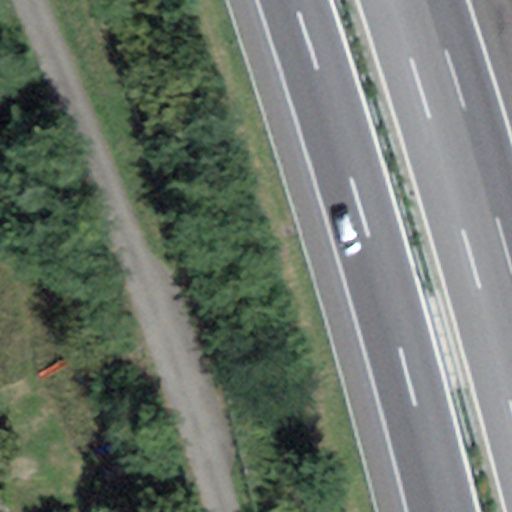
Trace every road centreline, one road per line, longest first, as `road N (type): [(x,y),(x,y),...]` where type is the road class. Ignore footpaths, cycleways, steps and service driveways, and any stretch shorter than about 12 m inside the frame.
road 1 (residential): [(237,511),(219,439),(47,0)]
road 2 (motorway): [(291,0),(440,511)]
road 3 (motorway): [(511,362),(405,0)]
